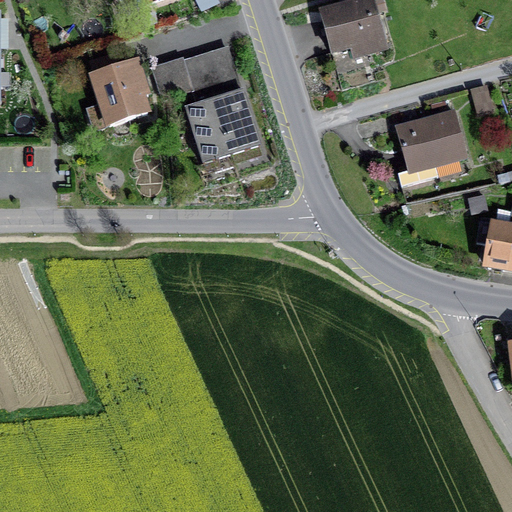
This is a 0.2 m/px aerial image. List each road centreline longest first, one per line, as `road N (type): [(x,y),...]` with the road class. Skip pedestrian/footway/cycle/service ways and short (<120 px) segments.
road 1 (residential): [(332,212),(0,227)]
road 2 (residential): [(303,131),(511,74)]
road 3 (residential): [(452,294),(388,270),(332,212)]
road 4 (unclassified): [(511,427),(463,342),(452,294)]
road 5 (residential): [(303,131),(263,0)]
